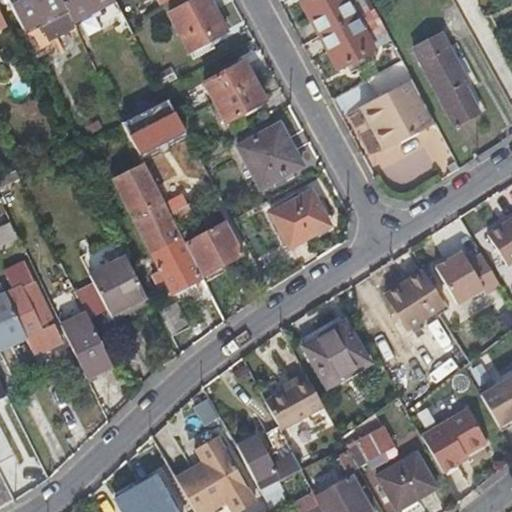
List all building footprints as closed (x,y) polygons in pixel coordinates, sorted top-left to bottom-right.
[(61,0),(10,0),(25,28),(40,21),(49,40),(75,28),(72,22),(61,0)] [(61,0),(72,22),(116,0),(61,0)] [(210,0),(196,0),(171,15),(191,51),(228,32),(210,0)] [(309,0),(302,4),(320,36),(354,17),(344,0),(309,0)] [(354,17),(320,36),(339,70),(352,62),(354,65),(365,59),(364,56),(372,51),(354,17)] [(441,34),(413,49),(455,126),(480,112),(465,85),(469,83),(441,34)] [(215,103),(255,82),(245,62),(205,84),(215,103)] [(367,81),(377,99),(413,80),(403,62),(367,81)] [(362,108),(383,144),(432,117),(413,80),(377,99),(362,108)] [(265,101),(255,82),(215,103),(225,123),(265,101)] [(180,118),(170,101),(125,123),(134,141),(180,118)] [(432,117),(383,144),(388,151),(437,124),(432,117)] [(280,125),(239,148),(260,189),(303,167),(280,125)] [(167,206),(145,164),(115,179),(154,255),(184,238),(177,224),(172,215),(167,206)] [(193,204),(198,201),(193,192),(167,206),(172,215),(193,204)] [(311,193),(272,214),(291,249),(330,227),(311,193)] [(172,215),(177,224),(198,213),(193,204),(172,215)] [(511,264),(511,219),(487,235),(508,267),(511,264)] [(14,222),(0,226),(0,241),(2,247),(20,240),(14,222)] [(204,277),(207,283),(222,276),(218,269),(246,253),(229,222),(187,245),(204,277)] [(173,293),(204,277),(187,245),(184,238),(154,255),(173,293)] [(136,308),(149,301),(124,251),(87,269),(108,309),(131,298),(136,308)] [(501,287),(482,255),(468,263),(462,253),(436,268),(454,299),(458,305),(483,290),(487,296),(501,287)] [(7,296),(28,339),(56,326),(28,269),(8,279),(14,292),(7,296)] [(408,330),(426,317),(444,306),(422,273),(386,297),(408,330)] [(0,353),(25,341),(28,339),(7,296),(3,298),(0,299),(0,353)] [(161,313),(174,337),(190,329),(178,305),(161,313)] [(63,326),(89,380),(113,366),(87,314),(63,326)] [(345,323),(304,347),(328,388),(369,363),(345,323)] [(440,380),(460,366),(453,357),(434,371),(440,380)] [(280,428),(322,405),(303,371),(286,380),(291,389),(279,394),(266,402),(280,428)] [(511,378),(481,396),(500,426),(511,418),(511,378)] [(275,387),(279,394),(291,389),(286,380),(275,387)] [(205,427),(221,418),(210,398),(194,407),(205,427)] [(421,438),(443,474),(457,466),(456,462),(487,443),(467,410),(421,438)] [(385,429),(359,444),(368,460),(394,444),(385,429)] [(254,437),(235,449),(242,462),(258,492),(301,470),(302,469),(283,434),(270,441),(280,461),(270,466),(254,437)] [(203,463),(176,480),(194,511),(212,511),(227,503),(232,511),(241,511),(256,503),(218,438),(196,450),(203,463)] [(417,453),(377,477),(397,511),(437,488),(417,453)] [(350,476),(358,471),(349,454),(339,459),(350,476)] [(175,511),(157,477),(116,500),(123,511),(175,511)] [(316,498),(322,509),(323,511),(369,511),(350,480),(316,498)] [(272,488),(260,495),(266,506),(269,511),(285,511),(286,511),(272,488)]
